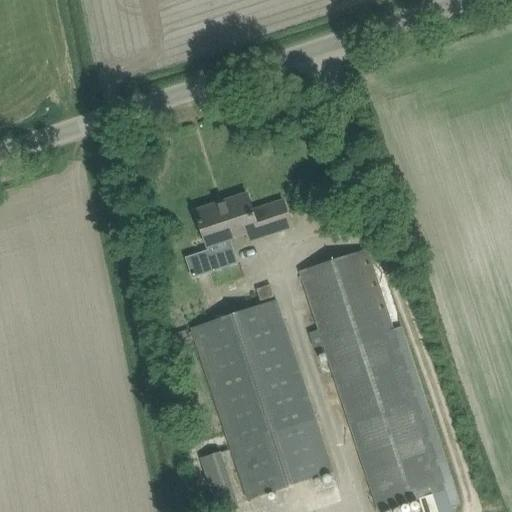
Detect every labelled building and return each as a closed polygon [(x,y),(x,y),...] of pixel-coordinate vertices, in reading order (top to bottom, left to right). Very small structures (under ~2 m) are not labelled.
[(209,252),(187,259),(193,278),(217,270),(238,264),(231,241),(259,233),(261,240),(293,230),(290,222),(283,202),(253,212),(247,195),(196,212),(203,232),(208,249),(209,252)] [(377,511),(382,511),(419,500),(423,511),(453,511),(452,508),(460,506),(402,327),(394,329),(368,250),(299,272),(318,331),(310,333),(315,348),(323,345),(377,511)] [(257,289),(261,302),(274,298),(270,285),(257,289)] [(334,472),(277,300),(191,329),(247,501),(334,472)] [(168,336),(172,348),(192,342),(189,330),(168,336)] [(229,511),(240,509),(221,452),(200,459),(217,511),(229,511)]
